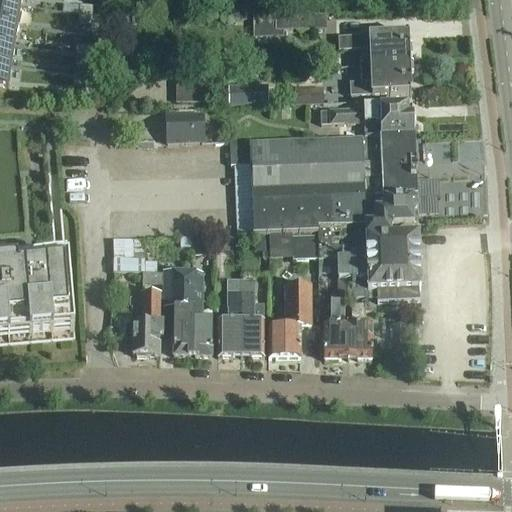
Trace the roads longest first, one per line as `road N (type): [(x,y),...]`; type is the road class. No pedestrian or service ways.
road 1 (secondary): [(0,488),(229,482),(511,495)]
road 2 (residential): [(0,394),(511,405)]
